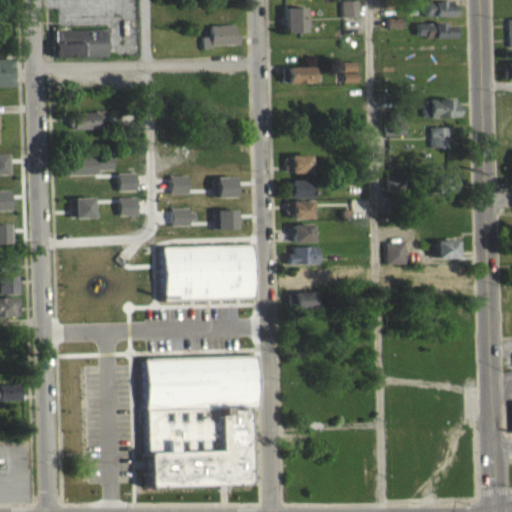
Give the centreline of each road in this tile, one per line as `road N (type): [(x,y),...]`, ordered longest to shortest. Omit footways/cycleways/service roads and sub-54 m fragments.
road 1 (residential): [(32,0),(47,511)]
road 2 (residential): [(258,0),(269,511)]
road 3 (primary): [(479,0),(492,445)]
road 4 (residential): [(34,65),(260,61)]
